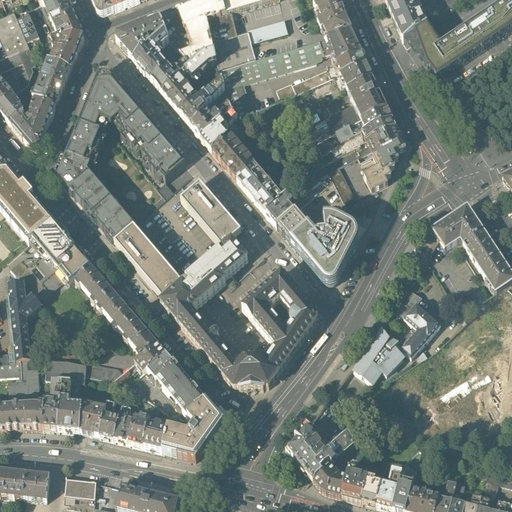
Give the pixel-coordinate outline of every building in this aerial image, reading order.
[(65,0),(57,0),(43,6),(59,40),(79,32),(65,0)] [(113,14),(107,0),(89,0),(95,14),(105,18),(113,14)] [(139,4),(136,0),(107,0),(113,14),(139,4)] [(219,73),(256,63),(251,47),(288,37),(284,25),(248,35),(248,36),(237,39),(232,16),(279,4),(278,3),(277,0),(211,0),(177,13),(184,32),(185,32),(191,47),(193,52),(179,57),(185,64),(190,70),(203,60),(214,57),(216,68),(218,74),(219,73)] [(335,0),(332,0),(315,7),(313,7),(317,15),(318,15),(322,24),(318,26),(321,35),(324,33),(325,37),(328,42),(350,35),(347,28),(342,15),(335,0)] [(389,13),(414,0),(382,0),(384,2),(389,13)] [(414,0),(389,13),(391,19),(397,32),(402,44),(404,43),(413,37),(427,29),(445,17),(441,12),(439,13),(437,8),(433,3),(419,12),(417,7),(414,0)] [(448,0),(437,8),(439,13),(441,12),(445,17),(451,13),(470,0),(448,0)] [(511,2),(509,5),(441,51),(433,38),(430,34),(427,29),(413,37),(404,43),(411,53),(425,71),(436,85),(452,74),(500,42),(507,37),(511,33),(511,2)] [(27,12),(14,18),(28,52),(29,51),(29,52),(41,47),(27,12)] [(0,23),(0,44),(7,60),(18,56),(28,52),(14,18),(8,20),(0,23)] [(165,36),(159,20),(118,37),(116,43),(133,63),(150,49),(148,42),(155,39),(157,43),(165,36)] [(53,56),(50,65),(70,73),(77,57),(83,41),(79,32),(59,40),(50,43),(53,56)] [(332,83),(366,68),(361,58),(362,58),(360,55),(358,50),(350,35),(328,42),(327,42),(331,56),(334,64),(335,67),(327,70),(328,73),(332,83)] [(133,63),(151,85),(167,72),(160,64),(160,61),(158,58),(155,58),(155,57),(155,55),(162,49),(162,50),(169,45),(165,36),(157,43),(150,49),(133,63)] [(256,63),(219,73),(222,83),(224,92),(225,95),(229,107),(232,116),(237,122),(238,122),(250,117),(241,88),(316,67),(318,65),(322,64),(323,62),(322,59),(331,56),(327,42),(256,63)] [(175,48),(178,56),(190,52),(187,44),(175,48)] [(28,52),(18,56),(22,65),(25,73),(29,82),(29,83),(33,75),(31,71),(35,69),(29,52),(29,51),(28,52)] [(0,63),(0,74),(22,65),(18,56),(7,60),(0,63)] [(203,60),(190,70),(191,71),(178,82),(183,87),(190,82),(192,85),(201,77),(202,79),(208,74),(207,72),(210,70),(216,68),(214,57),(203,60)] [(32,102),(35,103),(55,111),(63,92),(70,73),(50,65),(47,64),(32,102)] [(151,85),(161,96),(178,82),(191,71),(190,70),(185,64),(173,75),(172,74),(170,74),(167,71),(167,72),(151,85)] [(334,100),(347,93),(372,81),(366,68),(332,83),(313,91),(316,100),(331,93),(334,100)] [(25,73),(20,77),(23,81),(21,83),(25,86),(29,82),(25,73)] [(313,91),(332,83),(328,73),(292,88),(296,98),(313,91)] [(99,77),(79,128),(103,138),(107,128),(111,130),(115,127),(123,136),(143,120),(106,76),(99,77)] [(377,90),(372,81),(347,93),(354,108),(362,123),(387,112),(377,90)] [(183,87),(178,82),(161,96),(180,119),(198,103),(183,87)] [(0,110),(12,100),(13,99),(0,83),(0,110)] [(222,83),(198,103),(180,119),(191,131),(206,117),(200,110),(205,106),(207,109),(211,105),(210,104),(224,92),(222,83)] [(296,98),(292,88),(291,86),(276,93),(281,105),(285,103),(296,98)] [(0,110),(0,115),(9,127),(16,121),(18,121),(19,120),(24,117),(20,112),(21,110),(12,100),(0,110)] [(51,121),(55,111),(35,103),(30,116),(31,116),(29,122),(31,123),(48,130),(51,121)] [(285,103),(281,105),(255,116),(260,127),(279,118),(289,114),(285,103)] [(191,131),(201,143),(232,116),(229,107),(217,118),(216,117),(213,120),(212,121),(212,123),(213,124),(206,117),(191,131)] [(362,123),(354,108),(325,122),(333,138),(336,136),(349,130),(362,123)] [(387,112),(362,123),(365,131),(359,134),(361,137),(362,136),(366,134),(393,123),(390,116),(387,112)] [(310,126),(321,120),(317,113),(306,119),(310,126)] [(212,156),(229,142),(223,135),(237,123),(237,122),(232,116),(201,143),(212,156)] [(295,134),(297,139),(302,155),(311,149),(333,138),(325,122),(315,127),(317,131),(312,133),(303,118),(292,124),(295,134)] [(45,139),(48,130),(31,123),(29,122),(25,126),(19,120),(18,121),(16,121),(9,127),(33,154),(40,154),(44,142),(45,139)] [(165,146),(143,120),(123,136),(129,143),(127,144),(135,154),(137,152),(145,162),(165,146)] [(367,144),(396,131),(394,127),(393,123),(366,134),(362,136),(361,137),(341,147),(331,153),(335,161),(354,152),(360,149),(359,147),(366,144),(367,144)] [(79,128),(66,159),(90,169),(94,159),(96,160),(101,149),(99,148),(103,138),(79,128)] [(236,184),(253,170),(254,170),(232,144),(234,142),(238,144),(249,135),(244,129),(229,142),(212,156),(236,184)] [(349,130),(336,136),(341,147),(361,137),(359,134),(356,129),(350,132),(349,130)] [(374,159),(402,145),(399,138),(396,131),(367,144),(369,149),(358,155),(361,160),(372,154),(374,159)] [(288,145),(297,139),(295,134),(286,139),(288,145)] [(363,178),(371,195),(387,186),(384,181),(391,178),(388,173),(394,170),(392,165),(398,162),(395,156),(405,152),(403,148),(402,145),(374,159),(372,160),(378,171),(363,178)] [(185,170),(165,146),(145,162),(150,168),(148,170),(156,179),(158,178),(165,185),(165,186),(166,186),(185,170)] [(317,161),(311,149),(302,155),(308,166),(317,161)] [(58,181),(73,198),(93,181),(88,175),(90,169),(66,159),(58,181)] [(0,175),(8,175),(9,174),(0,162),(0,175)] [(236,184),(266,219),(282,205),(271,192),(269,193),(266,189),(267,188),(253,170),(236,184)] [(345,208),(355,203),(339,171),(338,171),(328,176),(333,186),(344,207),(345,208)] [(32,244),(53,225),(31,200),(33,198),(28,192),(24,187),(22,188),(9,174),(8,175),(0,175),(0,212),(2,215),(29,246),(32,244)] [(511,177),(503,183),(511,195),(511,177)] [(292,208),(311,193),(320,185),(317,182),(314,178),(287,201),(282,205),(266,219),(276,232),(294,218),(288,211),(292,208)] [(73,198),(92,220),(112,203),(104,194),(106,193),(98,183),(96,185),(93,181),(73,198)] [(165,186),(165,185),(157,192),(166,202),(174,195),(170,190),(166,186),(165,186)] [(231,245),(244,234),(238,227),(235,230),(200,188),(181,204),(222,253),(231,245)] [(92,220),(114,246),(133,230),(136,228),(120,209),(118,211),(112,203),(92,220)] [(465,252),(486,239),(474,222),(468,212),(433,235),(439,244),(446,254),(461,244),(460,243),(462,242),(465,246),(463,248),(464,250),(465,252)] [(328,291),(331,291),(335,290),(337,288),(358,247),(358,241),(355,236),(353,234),(340,227),(337,226),(334,224),(330,224),(324,224),(326,237),(319,238),(319,240),(316,241),(299,221),(295,217),(294,218),(276,232),(280,237),(325,289),(328,291)] [(76,281),(90,269),(73,249),(59,232),(53,225),(32,244),(38,251),(41,254),(65,283),(69,287),(76,281)] [(118,251),(116,253),(152,296),(154,293),(162,303),(181,287),(133,230),(114,246),(118,251)] [(486,239),(465,252),(478,271),(498,258),(492,249),(486,239)] [(207,265),(224,284),(248,264),(238,252),(231,245),(222,253),(207,265)] [(24,287),(25,305),(32,299),(38,306),(65,283),(41,254),(34,259),(32,261),(30,261),(28,261),(26,260),(23,261),(21,262),(10,271),(17,279),(19,278),(25,286),(24,287)] [(498,258),(478,271),(486,283),(485,284),(493,298),(511,285),(511,279),(508,274),(498,258)] [(224,284),(207,265),(181,287),(162,303),(160,305),(163,309),(178,326),(192,315),(226,286),(224,284)] [(97,309),(112,296),(90,269),(76,281),(97,309)] [(263,394),(263,392),(268,391),(317,325),(317,322),(317,319),(281,278),(242,312),(275,351),(264,366),(258,362),(257,362),(257,361),(256,361),(255,361),(254,361),(246,361),(245,361),(244,362),(243,362),(242,363),(237,367),(217,344),(219,342),(219,341),(219,340),(219,339),(219,338),(218,337),(217,337),(216,336),(215,336),(214,337),(212,338),(192,315),(178,326),(234,393),(239,392),(239,394),(252,394),(263,394)] [(24,287),(8,288),(12,326),(16,367),(18,366),(26,365),(31,365),(27,323),(25,305),(24,287)] [(479,291),(454,308),(461,318),(486,302),(479,291)] [(411,294),(403,303),(412,311),(416,308),(422,301),(411,294)] [(119,334),(134,322),(112,296),(97,309),(119,334)] [(32,299),(25,305),(27,323),(41,311),(38,306),(32,299)] [(403,303),(401,301),(393,313),(403,322),(412,311),(403,303)] [(439,328),(416,308),(412,311),(403,322),(412,330),(398,345),(392,343),(389,346),(387,344),(388,343),(380,332),(368,349),(351,372),(372,387),(381,375),(386,379),(403,361),(400,359),(404,355),(410,361),(439,328)] [(134,322),(119,334),(142,362),(157,349),(134,322)] [(143,379),(147,376),(165,360),(157,349),(142,362),(134,368),(143,379)] [(428,360),(423,353),(416,360),(420,365),(428,360)] [(0,368),(8,368),(7,357),(0,357),(0,368)] [(147,376),(168,400),(186,384),(165,360),(147,376)] [(121,373),(49,364),(46,384),(84,387),(86,380),(113,382),(121,373)] [(9,388),(10,411),(35,410),(37,410),(38,390),(38,373),(27,373),(26,365),(18,366),(19,379),(19,383),(20,387),(9,388)] [(0,380),(19,379),(18,366),(16,367),(8,368),(0,368),(0,380)] [(348,380),(341,389),(349,394),(356,385),(348,380)] [(186,384),(168,400),(188,424),(206,407),(186,384)] [(44,406),(44,410),(42,433),(58,435),(63,386),(53,385),(51,409),(44,406)] [(63,386),(58,435),(81,437),(83,409),(70,408),(72,387),(63,386)] [(511,413),(497,390),(465,410),(485,441),(511,424),(511,413)] [(167,437),(162,456),(196,467),(223,428),(206,407),(188,424),(194,431),(188,437),(168,433),(167,437)] [(108,408),(107,413),(100,440),(115,445),(121,422),(114,419),(116,411),(108,408)] [(83,409),(81,437),(100,440),(107,413),(83,409)] [(37,410),(35,410),(10,411),(0,411),(0,434),(36,433),(42,433),(44,410),(37,410)] [(121,422),(115,445),(129,449),(135,424),(129,423),(131,415),(123,414),(121,422)] [(135,424),(129,449),(144,452),(149,432),(151,424),(136,421),(135,424)] [(149,432),(144,452),(162,456),(167,437),(162,435),(164,427),(155,425),(153,433),(149,432)] [(299,470),(320,452),(320,449),(316,443),(318,442),(316,439),(312,436),(313,435),(306,429),(301,434),(303,436),(298,442),(295,443),(295,446),(291,451),(289,449),(285,455),(290,460),(291,459),(298,468),(299,470)] [(328,454),(338,466),(354,452),(352,450),(355,447),(347,438),(330,452),(328,454)] [(338,466),(328,454),(323,449),(320,452),(299,470),(305,476),(309,481),(309,480),(314,486),(332,471),(338,466)] [(349,473),(346,483),(342,502),(361,507),(367,483),(355,479),(357,470),(354,469),(349,473)] [(404,469),(402,477),(393,511),(406,511),(413,487),(415,480),(410,479),(412,471),(404,469)] [(339,480),(332,471),(314,486),(313,486),(323,497),(342,502),(346,483),(339,481),(339,480)] [(511,477),(488,472),(481,500),(495,503),(498,488),(511,491),(511,477)] [(26,478),(0,474),(0,499),(25,502),(26,478)] [(386,491),(381,489),(376,511),(381,511),(393,511),(402,477),(393,474),(389,489),(386,491)] [(369,477),(367,483),(361,507),(376,511),(381,489),(375,488),(375,485),(372,484),(373,478),(369,477)] [(51,482),(26,478),(25,502),(48,505),(51,482)] [(66,500),(97,504),(99,486),(83,484),(68,482),(66,500)] [(427,491),(413,487),(406,511),(435,511),(438,502),(425,499),(427,491)] [(439,498),(438,502),(435,511),(450,511),(456,489),(448,487),(445,500),(439,498)] [(464,491),(456,489),(450,511),(464,511),(465,511),(466,505),(460,504),(464,491)] [(176,511),(178,505),(123,491),(116,511),(176,511)] [(478,511),(481,503),(473,501),(470,511),(467,511),(465,511),(464,511),(478,511)]
